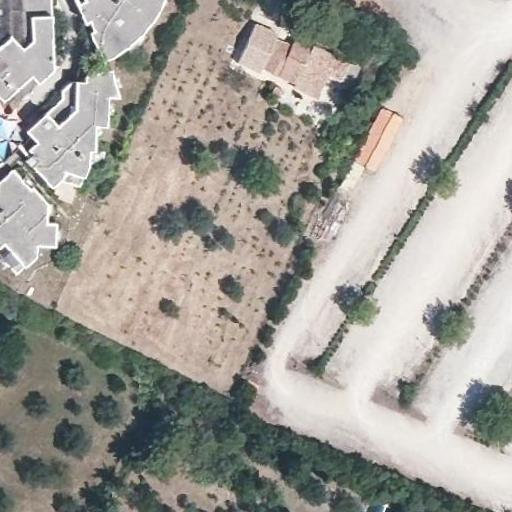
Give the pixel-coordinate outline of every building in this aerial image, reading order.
[(55,63),(52,0),(23,0),(24,13),(10,13),(11,36),(0,46),(0,100),(4,105),(33,80),(42,72),(38,67),(42,63),(55,63)] [(80,0),(108,62),(125,53),(146,35),(161,14),(166,0),(80,0)] [(348,58),(295,34),(291,43),(274,36),(260,67),(293,82),(291,86),(316,98),(327,72),(339,77),(348,58)] [(55,73),(55,63),(42,63),(38,67),(42,72),(33,80),(40,86),(55,73)] [(121,100),(114,73),(87,79),(86,84),(74,84),(65,94),(64,100),(28,133),(38,144),(30,152),(33,157),(27,162),(53,191),(61,183),(81,189),(91,168),(91,154),(97,154),(98,130),(109,130),(110,100),(121,100)] [(0,255),(17,276),(38,259),(38,248),(57,250),(58,226),(48,225),(49,206),(34,189),(31,191),(15,172),(0,184),(0,255)]
